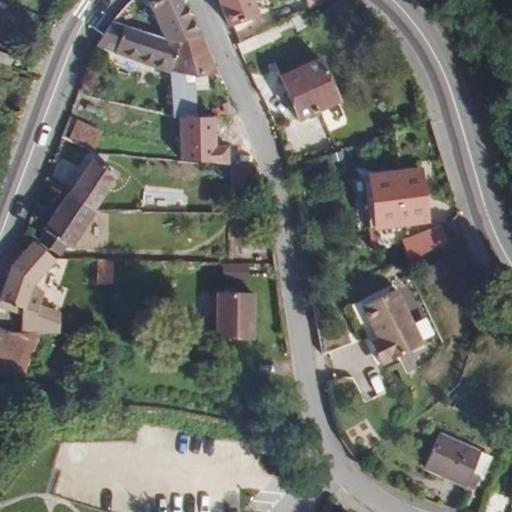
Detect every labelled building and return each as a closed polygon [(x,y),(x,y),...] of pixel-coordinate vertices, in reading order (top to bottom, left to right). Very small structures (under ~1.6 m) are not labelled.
[(135,0),(111,21),(175,37),(198,36),(183,0),(135,0)] [(205,0),(223,30),(255,17),(248,0),(205,0)] [(336,99),(319,60),(315,54),(327,48),(318,29),(308,32),(302,13),(235,45),(252,81),(281,68),(285,75),(279,77),(297,116),(336,99)] [(99,47),(168,64),(175,37),(111,21),(99,47)] [(175,37),(168,64),(172,118),(179,118),(194,118),(192,86),(183,87),(181,74),(193,76),(215,74),(198,36),(175,37)] [(336,99),(317,108),(324,123),(343,115),(336,99)] [(194,118),(179,118),(180,161),(227,165),(227,146),(216,144),(215,118),(194,118)] [(101,135),(77,122),(68,138),(93,151),(101,135)] [(68,194),(93,210),(117,174),(92,159),(68,194)] [(232,192),(262,193),(257,168),(231,167),(232,192)] [(426,221),(420,172),(369,178),(375,227),(426,221)] [(93,210),(68,194),(38,240),(59,254),(65,246),(68,247),(93,210)] [(441,227),(401,246),(408,260),(448,241),(441,227)] [(0,296),(0,297),(15,303),(28,288),(54,259),(33,242),(17,254),(14,261),(12,263),(0,296)] [(444,259),(420,271),(426,283),(450,271),(444,259)] [(110,284),(111,262),(94,261),(93,283),(110,284)] [(249,291),(249,264),(224,264),(224,291),(249,291)] [(40,294),(28,288),(15,303),(17,309),(15,333),(39,334),(55,333),(55,314),(36,310),(40,294)] [(252,339),(251,295),(212,295),(210,336),(252,339)] [(398,297),(362,306),(371,340),(362,342),(368,366),(413,355),(398,297)] [(15,333),(0,332),(0,375),(24,376),(39,334),(15,333)] [(397,421),(382,432),(385,441),(421,413),(407,359),(349,374),(356,400),(343,403),(351,432),(377,425),(374,418),(395,412),(397,421)] [(439,432),(423,467),(472,489),(478,477),(482,478),(492,456),(439,432)] [(157,472),(173,474),(175,458),(158,456),(157,472)] [(502,511),(507,497),(488,491),(482,511),(502,511)]
